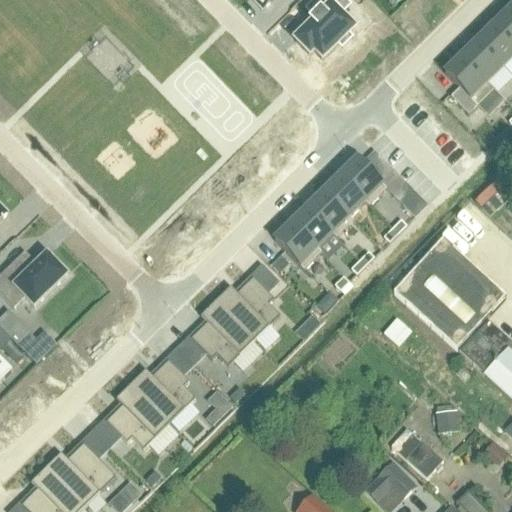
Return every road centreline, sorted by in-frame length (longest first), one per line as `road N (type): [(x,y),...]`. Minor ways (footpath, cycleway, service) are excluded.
road 1 (residential): [(342,137),(168,309)]
road 2 (residential): [(168,309),(0,140)]
road 3 (residential): [(168,309),(0,475)]
road 4 (residential): [(482,0),(342,137)]
road 5 (residential): [(342,137),(208,0)]
